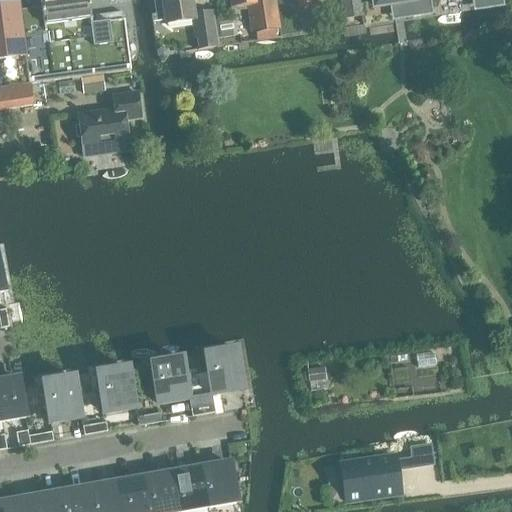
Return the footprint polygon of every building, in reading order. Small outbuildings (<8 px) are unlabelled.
[(37,0),(39,8),(18,11),(30,84),(128,70),(122,20),(121,20),(119,20),(116,20),(110,21),(105,22),(100,23),(95,23),(90,24),(86,0),(37,0)] [(197,49),(195,49),(195,51),(216,48),(211,13),(192,16),(189,0),(161,0),(161,1),(152,2),(155,22),(165,21),(165,26),(191,22),(193,39),(195,39),(197,49)] [(246,7),(250,35),(278,30),(274,2),(258,4),(257,0),(229,0),(231,9),(246,7)] [(296,0),(298,9),(313,7),(312,0),(296,0)] [(338,0),(341,20),(363,17),(360,0),(338,0)] [(374,0),(375,5),(402,1),(404,14),(431,10),(430,0),(374,0)] [(0,92),(30,87),(30,84),(18,11),(16,2),(0,4),(0,92)] [(233,18),(214,21),(218,40),(237,36),(233,18)] [(102,90),(100,75),(79,79),(81,93),(102,90)] [(206,83),(191,87),(194,105),(210,102),(206,83)] [(0,111),(33,107),(30,87),(0,92),(0,111)] [(77,116),(83,158),(130,151),(125,122),(141,120),(138,95),(112,98),(114,111),(77,116)] [(8,328),(5,310),(0,311),(0,329),(8,328)] [(207,372),(211,395),(242,389),(238,366),(238,367),(235,350),(205,355),(208,372),(207,372)] [(188,399),(182,359),(151,365),(154,381),(157,404),(188,399)] [(134,408),(128,369),(97,374),(100,391),(99,391),(103,414),(134,408)] [(49,423),(80,418),(74,378),(43,384),(46,400),(45,400),(49,423)] [(18,380),(0,383),(0,417),(1,423),(25,419),(18,380)] [(213,405),(190,409),(192,418),(215,414),(213,405)] [(159,414),(136,418),(138,427),(161,423),(159,414)] [(105,423),(82,427),(84,436),(107,432),(105,423)] [(18,448),(29,446),(28,437),(27,431),(16,433),(18,448)] [(28,437),(29,446),(53,442),(51,433),(28,437)] [(396,454),(340,462),(346,503),(390,496),(390,491),(401,489),(399,478),(396,454)] [(229,465),(200,470),(207,509),(236,504),(229,465)] [(200,470),(172,475),(178,511),(190,511),(207,509),(200,470)] [(178,511),(172,475),(144,480),(149,511),(178,511)] [(149,511),(144,480),(115,485),(119,511),(149,511)] [(119,511),(115,485),(87,490),(90,511),(119,511)] [(90,511),(87,490),(58,494),(61,511),(90,511)] [(61,511),(58,494),(30,499),(32,511),(61,511)] [(32,511),(30,499),(2,504),(2,511),(32,511)]
